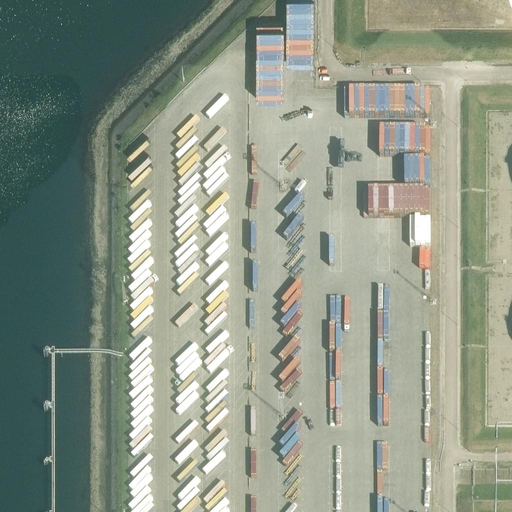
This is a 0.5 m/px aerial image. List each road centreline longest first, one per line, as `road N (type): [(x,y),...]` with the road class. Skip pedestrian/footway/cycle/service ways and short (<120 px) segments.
road 1 (unknown): [(165,511),(164,205)]
road 2 (unknown): [(317,280),(316,511)]
road 3 (unknown): [(413,281),(409,511)]
road 4 (unknown): [(361,282),(356,511)]
road 5 (unknown): [(265,282),(264,511)]
road 6 (unknown): [(208,282),(207,511)]
road 7 (unknown): [(208,282),(209,114),(266,108)]
road 8 (unknown): [(365,107),(398,112),(415,141),(413,281)]
road 9 (unknown): [(365,107),(361,282)]
road 10 (unknown): [(266,108),(265,282)]
road 11 (unknown): [(319,107),(317,280)]
